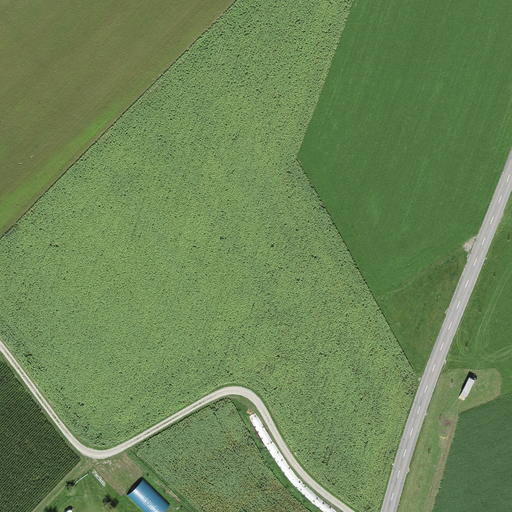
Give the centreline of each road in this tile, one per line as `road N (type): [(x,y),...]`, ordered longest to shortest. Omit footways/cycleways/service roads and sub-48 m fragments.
road 1 (track): [(352,511),(290,460),(248,393),(225,392),(115,452),(96,453),(79,445),(0,345)]
road 2 (tertiary): [(511,169),(429,381),(389,511)]
